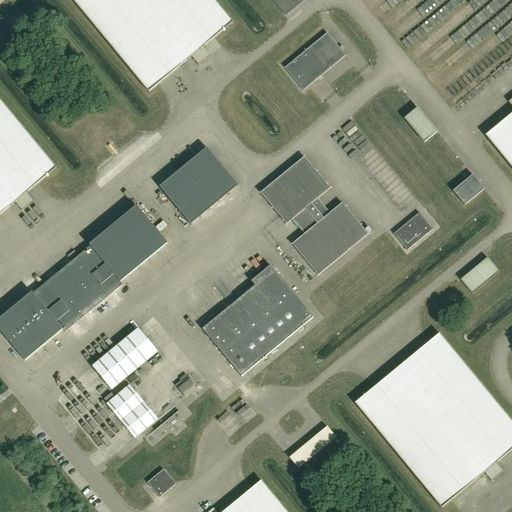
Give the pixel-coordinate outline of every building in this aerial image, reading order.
[(210,42),(215,38),(233,23),(214,0),(72,0),(149,92),(158,85),(192,57),(199,65),(210,56),(203,48),(210,42)] [(286,14),(302,0),(275,0),(275,1),(286,14)] [(303,91),(346,56),(327,33),(285,68),(303,91)] [(0,99),(0,214),(15,202),(22,211),(34,202),(27,193),(36,186),(57,168),(0,99)] [(511,167),(511,99),(509,102),(511,105),(511,114),(486,136),(511,167)] [(437,132),(417,108),(404,119),(424,143),(437,132)] [(120,145),(112,151),(116,156),(124,150),(120,145)] [(191,225),(238,186),(207,148),(160,187),(191,225)] [(318,276),(368,234),(342,203),(330,213),(318,199),(330,188),(304,157),(261,193),(287,224),(293,219),(305,234),(292,244),(318,276)] [(465,205),(485,189),(473,175),(453,191),(465,205)] [(121,283),(168,244),(137,206),(90,245),(91,246),(33,294),(32,292),(0,318),(0,330),(25,361),(63,330),(65,333),(123,285),(121,283)] [(407,250),(433,229),(420,213),(394,234),(407,250)] [(472,294),(499,272),(488,258),(461,280),(472,294)] [(274,270),(202,329),(241,377),(313,317),(274,270)] [(334,315),(342,309),(336,301),(328,306),(334,315)] [(115,341),(119,345),(141,326),(136,319),(132,323),(130,320),(118,330),(122,335),(115,341)] [(112,390),(158,352),(139,329),(92,367),(112,390)] [(441,508),(468,485),(484,472),(490,480),(502,471),(495,463),(511,449),(511,421),(440,333),(412,357),(355,403),(441,508)] [(189,399),(203,393),(197,379),(183,385),(189,399)] [(158,420),(130,385),(107,405),(135,439),(142,433),(158,420)] [(336,437),(327,426),(289,457),(298,468),(336,437)] [(88,511),(29,439),(9,455),(55,511),(88,511)] [(160,498),(176,484),(164,469),(148,483),(160,498)] [(223,511),(287,511),(261,481),(231,505),(223,511)]
